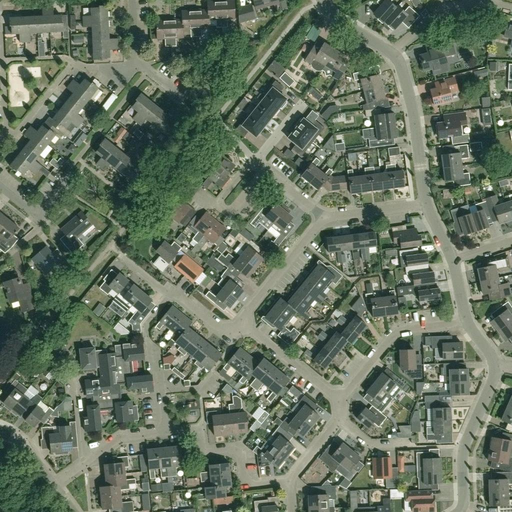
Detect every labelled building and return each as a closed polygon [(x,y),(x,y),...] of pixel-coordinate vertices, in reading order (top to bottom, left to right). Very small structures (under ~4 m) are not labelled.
[(278,3),(277,0),(252,0),(256,10),(278,3)] [(385,21),(396,8),(390,3),(392,0),(379,0),(384,4),(374,14),(383,22),(385,21)] [(220,2),(222,28),(227,27),(227,19),(234,18),(233,1),(220,2)] [(209,28),(207,2),(207,10),(195,11),(196,37),(201,37),(201,29),(209,28)] [(207,2),(209,28),(208,20),(216,20),(216,28),(222,28),(220,2),(207,2)] [(251,5),(238,9),(239,23),(255,19),(251,5)] [(83,22),(108,21),(107,6),(98,7),(98,8),(91,9),(91,16),(83,17),(83,22)] [(404,12),(397,7),(396,8),(385,21),(394,29),(403,19),(411,26),(420,16),(409,6),(404,12)] [(52,7),(47,8),(48,33),(63,32),(62,23),(61,24),(60,16),(53,16),(52,7)] [(48,33),(47,8),(42,8),(42,16),(35,17),(36,33),(48,33)] [(182,29),(190,29),(191,37),(196,37),(195,11),(181,12),(182,29)] [(169,20),(170,47),(176,46),(175,38),(183,38),(182,29),(181,12),(182,20),(169,20)] [(25,42),(23,17),(9,18),(9,26),(11,26),(11,34),(19,34),(20,50),(25,50),(24,42),(25,42)] [(29,34),(36,33),(35,17),(23,17),(25,42),(30,42),(29,34)] [(156,32),(156,38),(156,39),(164,39),(165,47),(170,47),(169,20),(156,21),(156,32)] [(92,34),(108,33),(108,21),(83,22),(83,27),(92,27),(92,34)] [(108,33),(92,34),(93,46),(117,44),(117,39),(109,40),(108,33)] [(469,43),(467,35),(455,38),(456,40),(453,41),(454,46),(457,46),(458,46),(469,43)] [(427,47),(428,54),(420,56),(424,70),(432,68),(434,74),(447,71),(443,57),(454,54),(451,40),(427,47)] [(314,46),(305,60),(307,62),(311,64),(312,66),(313,67),(314,68),(315,70),(317,70),(318,71),(320,71),(322,71),(335,50),(324,43),(322,46),(316,43),(314,46)] [(117,44),(93,46),(93,60),(102,60),(101,58),(109,58),(109,50),(117,50),(117,44)] [(335,50),(322,71),(325,73),(325,77),(329,76),(332,78),(339,82),(348,68),(350,64),(344,60),(346,57),(335,50)] [(368,62),(364,50),(359,51),(362,63),(368,62)] [(284,69),(274,61),(268,68),(276,74),(274,76),(278,79),(284,69)] [(499,63),(490,63),(490,72),(498,72),(499,63)] [(364,92),(382,87),(378,74),(372,76),(370,69),(353,74),(355,81),(360,79),(364,92)] [(457,92),(454,78),(435,83),(436,89),(431,90),(435,106),(452,101),(450,94),(457,92)] [(84,93),(90,98),(98,88),(92,83),(91,84),(85,79),(80,85),(73,80),(70,84),(83,94),(84,93)] [(280,108),(281,109),(286,102),(285,101),(286,99),(279,94),(283,88),(275,81),(263,96),(278,109),(280,108)] [(76,103),(82,108),(90,98),(84,93),(83,94),(70,84),(67,88),(73,94),(68,100),(75,105),(76,103)] [(385,99),(382,87),(364,92),(367,104),(362,105),(363,110),(365,110),(378,108),(380,108),(378,101),(385,99)] [(321,102),(325,97),(313,88),(309,92),(321,102)] [(136,122),(152,103),(141,94),(135,101),(136,102),(131,108),(137,113),(132,119),(136,122)] [(263,96),(260,94),(256,98),(261,102),(257,107),(271,118),(278,109),(263,96)] [(68,114),(80,124),(84,120),(77,114),(82,108),(76,103),(75,105),(68,100),(60,110),(67,115),(68,114)] [(146,119),(151,123),(161,111),(152,103),(136,122),(140,126),(146,119)] [(257,107),(249,117),(263,128),(271,118),(257,107)] [(161,111),(151,123),(160,131),(176,111),(172,108),(166,115),(161,111)] [(378,108),(365,110),(366,117),(374,116),(375,128),(394,126),(393,113),(379,115),(378,108)] [(60,110),(52,120),(59,125),(55,129),(63,135),(66,138),(71,132),(66,128),(71,123),(77,128),(80,124),(68,114),(67,115),(60,110)] [(176,111),(160,131),(171,140),(177,134),(175,133),(180,126),(174,122),(180,115),(176,111)] [(439,138),(452,136),(453,144),(468,142),(467,134),(460,135),(459,125),(466,124),(465,112),(444,115),(445,122),(437,123),(439,138)] [(247,115),(235,131),(243,138),(248,132),(256,138),(263,128),(249,117),(247,115)] [(300,120),(295,126),(296,127),(295,129),(312,143),(324,128),(315,121),(311,125),(303,119),(302,121),(300,120)] [(63,135),(55,129),(52,126),(48,131),(42,126),(37,132),(30,127),(27,131),(40,141),(41,140),(48,145),(55,135),(60,139),(63,135)] [(396,138),(396,137),(398,137),(397,130),(395,130),(394,126),(375,128),(370,129),(371,136),(368,137),(370,148),(383,146),(382,139),(396,138)] [(126,132),(121,128),(116,134),(121,138),(126,132)] [(139,140),(143,135),(136,129),(132,134),(139,140)] [(295,129),(287,139),(295,145),(292,149),(301,157),(312,143),(295,129)] [(40,141),(27,131),(24,135),(30,140),(26,146),(32,151),(33,150),(39,155),(48,145),(41,140),(40,141)] [(100,167),(116,148),(104,139),(99,146),(100,146),(95,153),(101,158),(96,164),(100,167)] [(481,143),(469,144),(470,152),(482,151),(481,143)] [(441,156),(443,168),(462,166),(461,159),(469,158),(467,145),(453,147),(454,154),(441,156)] [(32,151),(26,146),(18,156),(24,161),(25,160),(38,171),(41,166),(35,161),(39,155),(33,150),(32,151)] [(389,156),(400,155),(399,147),(388,149),(389,156)] [(116,148),(100,167),(104,171),(109,164),(115,169),(125,156),(116,148)] [(213,172),(224,158),(214,150),(206,159),(201,156),(195,163),(204,170),(206,167),(213,172)] [(125,156),(115,169),(124,176),(140,157),(136,154),(131,160),(125,156)] [(24,161),(18,156),(9,166),(16,171),(17,170),(23,175),(28,169),(35,175),(38,171),(25,160),(24,161)] [(140,157),(124,176),(135,185),(141,179),(140,178),(144,172),(138,167),(144,160),(140,157)] [(229,178),(226,175),(234,166),(231,163),(232,161),(231,159),(229,158),(228,158),(226,159),(224,158),(213,172),(219,177),(214,183),(221,188),(229,178)] [(301,176),(310,183),(320,171),(315,167),(320,161),(316,158),(301,176)] [(49,163),(59,171),(65,164),(60,159),(57,162),(53,159),(49,163)] [(390,165),(393,189),(404,187),(402,171),(395,172),(395,164),(390,165)] [(380,174),(382,190),(393,189),(390,165),(386,165),(387,173),(380,174)] [(462,166),(443,168),(444,174),(443,174),(443,180),(445,180),(445,181),(457,179),(458,186),(471,185),(469,173),(463,174),(462,166)] [(369,168),(372,191),(382,190),(380,174),(374,174),(373,167),(369,168)] [(365,175),(359,176),(361,193),(372,191),(369,168),(364,168),(365,175)] [(320,171),(310,183),(318,190),(322,186),(329,176),(333,172),(329,169),(324,175),(320,171)] [(348,176),(350,189),(350,194),(361,193),(359,176),(353,177),(352,170),(348,170),(348,176)] [(329,176),(322,186),(328,192),(350,189),(348,176),(332,178),(329,176)] [(198,191),(201,186),(191,178),(187,183),(198,191)] [(187,183),(183,187),(194,196),(198,191),(187,183)] [(492,222),(498,220),(499,224),(511,220),(505,204),(500,206),(496,196),(485,200),(486,202),(490,214),(492,222)] [(179,223),(185,215),(190,209),(180,201),(162,223),(168,227),(175,219),(179,223)] [(490,214),(486,202),(469,207),(476,231),(488,227),(484,215),(490,214)] [(274,223),(286,208),(283,205),(281,208),(276,204),(267,215),(262,211),(251,224),(255,228),(260,223),(268,230),(274,223)] [(476,231),(469,207),(468,205),(460,208),(461,210),(451,213),(455,225),(460,223),(464,235),(476,231)] [(286,208),(274,223),(282,231),(293,218),(288,214),(290,212),(286,208)] [(77,238),(92,225),(80,211),(60,229),(65,235),(59,240),(72,255),(83,245),(77,238)] [(0,231),(9,221),(0,213),(0,231)] [(198,244),(216,222),(206,213),(195,227),(199,231),(193,239),(198,244)] [(0,249),(5,254),(11,249),(12,247),(7,243),(13,235),(18,229),(9,221),(0,231),(0,249)] [(214,243),(226,230),(216,222),(198,244),(191,251),(196,255),(209,239),(214,243)] [(416,229),(393,232),(394,244),(400,244),(400,248),(421,246),(420,235),(417,235),(416,229)] [(374,232),(362,233),(364,248),(366,260),(370,259),(368,251),(368,247),(376,246),(374,232)] [(187,237),(182,233),(177,239),(182,244),(187,237)] [(244,252),(241,256),(256,269),(264,259),(258,254),(249,247),(247,245),(250,242),(239,233),(236,238),(241,243),(238,247),(244,252)] [(281,233),(273,244),(278,247),(286,237),(281,233)] [(364,248),(362,233),(350,235),(352,249),(361,248),(361,252),(363,260),(366,260),(364,248)] [(339,237),(341,251),(352,249),(350,235),(339,237)] [(337,251),(338,255),(339,263),(342,263),(341,255),(341,251),(339,237),(326,238),(328,252),(337,251)] [(204,270),(185,255),(182,259),(176,255),(182,248),(175,242),(171,247),(165,242),(157,251),(162,255),(161,257),(155,264),(154,264),(163,271),(163,270),(169,264),(173,258),(178,263),(175,267),(193,282),(204,270)] [(54,257),(51,254),(46,248),(33,259),(37,263),(35,265),(45,275),(52,269),(58,276),(71,265),(59,252),(54,257)] [(401,268),(405,267),(417,266),(428,264),(427,253),(406,256),(405,250),(401,251),(399,251),(401,268)] [(256,269),(241,256),(236,263),(228,257),(227,257),(226,258),(222,255),(218,259),(229,268),(231,264),(248,278),(256,269)] [(480,282),(497,278),(496,272),(509,269),(507,256),(492,259),(483,262),(484,268),(478,269),(480,282)] [(214,269),(219,263),(213,258),(208,264),(214,269)] [(311,274),(326,286),(330,281),(335,285),(343,276),(331,266),(327,270),(319,264),(311,274)] [(412,275),(413,285),(422,284),(435,282),(433,271),(418,273),(417,266),(405,267),(406,275),(412,275)] [(218,284),(237,300),(244,291),(233,282),(237,277),(227,270),(223,274),(224,275),(221,277),(223,279),(218,284)] [(119,294),(121,291),(130,281),(120,273),(111,284),(107,280),(100,288),(108,295),(113,289),(119,294)] [(303,284),(323,300),(326,296),(321,292),(326,286),(311,274),(303,284)] [(205,295),(210,288),(213,290),(218,284),(209,277),(198,290),(205,295)] [(480,282),(481,286),(479,286),(481,294),(483,294),(489,293),(490,300),(511,296),(508,283),(503,284),(502,277),(497,278),(480,282)] [(22,290),(21,286),(19,278),(4,283),(10,303),(19,301),(22,312),(35,308),(29,288),(22,290)] [(230,308),(237,300),(218,284),(218,285),(223,289),(216,297),(210,291),(206,296),(215,304),(219,299),(230,308)] [(295,294),(310,306),(314,300),(319,305),(323,300),(303,284),(295,294)] [(413,285),(397,287),(398,295),(412,293),(415,296),(418,295),(419,301),(440,299),(439,288),(423,290),(422,284),(413,285)] [(133,305),(143,293),(134,285),(126,295),(121,291),(119,294),(113,301),(127,313),(133,305)] [(383,297),(386,316),(398,314),(394,291),(389,291),(390,296),(383,297)] [(152,300),(143,293),(133,305),(138,310),(128,322),(132,325),(133,333),(141,333),(141,324),(149,314),(144,310),(152,300)] [(383,297),(376,298),(375,293),(365,294),(367,304),(371,304),(373,317),(386,316),(383,297)] [(287,303),(297,312),(307,320),(310,316),(305,311),(310,306),(295,294),(287,303)] [(350,309),(358,315),(360,317),(366,310),(360,297),(350,309)] [(273,308),(289,322),(297,312),(287,303),(281,298),(273,308)] [(497,332),(511,321),(511,317),(510,315),(511,313),(511,308),(508,302),(495,311),(499,316),(490,322),(497,332)] [(102,318),(108,308),(100,305),(95,314),(102,318)] [(169,330),(182,314),(173,306),(156,327),(160,330),(164,325),(169,330)] [(285,328),(289,322),(273,308),(264,318),(281,332),(278,336),(284,341),(291,333),(297,338),(301,334),(294,328),(291,332),(285,328)] [(339,318),(345,323),(348,321),(341,315),(342,314),(336,309),(333,313),(339,318)] [(182,314),(169,330),(176,335),(172,340),(174,342),(191,321),(182,314)] [(348,326),(359,335),(367,325),(356,316),(348,326)] [(339,318),(337,321),(343,326),(345,323),(339,318)] [(192,323),(191,321),(174,342),(180,347),(178,350),(180,352),(195,334),(188,328),(192,323)] [(511,336),(511,321),(497,332),(505,342),(511,336)] [(351,344),(359,335),(348,326),(341,335),(337,332),(336,332),(348,341),(351,344)] [(329,341),(340,351),(348,341),(336,332),(329,341)] [(195,334),(180,352),(185,356),(188,353),(192,356),(204,341),(195,334)] [(448,345),(448,337),(432,337),(432,349),(443,349),(443,359),(463,359),(462,344),(448,345)] [(157,338),(155,342),(165,348),(168,344),(157,338)] [(204,341),(192,356),(197,361),(195,364),(198,367),(213,349),(204,341)] [(340,351),(329,341),(321,351),(332,360),(340,351)] [(115,422),(117,422),(138,420),(136,407),(132,407),(132,401),(121,403),(119,385),(127,384),(128,390),(139,389),(140,394),(153,392),(151,376),(146,376),(133,378),(131,361),(144,360),(142,343),(115,346),(116,354),(107,355),(106,351),(95,352),(94,348),(80,350),(82,370),(97,369),(97,367),(100,367),(101,379),(85,380),(87,398),(92,398),(92,405),(87,406),(88,417),(83,418),(85,431),(102,429),(100,412),(116,410),(116,413),(114,413),(115,422)] [(223,368),(227,372),(232,367),(237,371),(249,356),(240,348),(223,368)] [(213,349),(198,367),(202,370),(204,367),(209,371),(221,356),(213,349)] [(311,358),(313,355),(307,349),(304,353),(311,358)] [(422,379),(422,365),(415,365),(414,350),(401,351),(401,370),(415,369),(415,379),(422,379)] [(332,360),(321,351),(313,360),(325,370),(332,360)] [(49,353),(49,354),(43,360),(59,373),(65,366),(49,353)] [(249,356),(237,371),(243,376),(239,381),(241,383),(258,363),(249,356)] [(241,383),(242,384),(243,385),(251,374),(256,378),(250,386),(252,388),(271,365),(263,358),(259,364),(258,363),(241,383)] [(444,364),(444,376),(444,383),(450,383),(468,382),(467,370),(458,370),(458,363),(444,364)] [(268,387),(280,372),(271,365),(252,388),(257,392),(263,384),(268,387)] [(223,377),(227,372),(223,368),(219,374),(223,377)] [(271,402),(283,387),(289,380),(280,372),(268,387),(273,392),(267,400),(271,402)] [(375,383),(393,398),(401,388),(402,389),(406,384),(395,375),(391,380),(383,373),(375,383)] [(15,380),(10,386),(15,389),(3,403),(6,405),(5,407),(10,411),(23,396),(15,389),(20,384),(15,380)] [(468,382),(450,383),(451,396),(469,395),(468,382)] [(371,405),(373,406),(380,412),(382,414),(394,399),(393,398),(375,383),(366,393),(375,400),(371,405)] [(231,388),(227,384),(222,390),(226,393),(232,393),(231,388)] [(416,401),(420,396),(411,389),(408,393),(416,401)] [(23,396),(10,411),(16,416),(18,415),(20,417),(26,410),(30,414),(41,401),(36,397),(32,403),(23,396)] [(233,404),(236,434),(247,433),(245,413),(239,414),(238,412),(242,408),(241,399),(236,396),(232,397),(233,404)] [(302,409),(297,415),(311,427),(320,417),(310,410),(315,404),(305,396),(297,405),(302,409)] [(72,401),(63,404),(66,413),(75,410),(72,401)] [(434,421),(451,421),(451,408),(440,409),(440,403),(426,403),(426,410),(433,409),(434,421)] [(223,415),(225,435),(236,434),(233,404),(228,405),(229,414),(223,415)] [(34,428),(39,421),(45,414),(37,407),(25,421),(34,428)] [(382,414),(380,412),(375,417),(366,409),(365,409),(363,409),(359,413),(360,415),(357,419),(369,429),(373,424),(379,428),(387,418),(382,414)] [(511,410),(507,409),(502,421),(511,425),(511,410)] [(214,436),(225,435),(223,415),(217,416),(217,411),(206,413),(207,424),(213,424),(214,436)] [(261,424),(266,418),(269,415),(264,411),(257,421),(261,424)] [(311,427),(297,415),(291,422),(286,418),(279,427),(290,435),(294,430),(303,438),(311,427)] [(434,421),(434,428),(427,428),(428,441),(441,440),(441,434),(452,434),(451,421),(434,421)] [(72,451),(72,448),(71,437),(77,437),(76,422),(70,423),(70,426),(59,427),(60,434),(62,455),(68,454),(69,451),(72,451)] [(50,439),(51,453),(54,452),(56,455),(62,455),(60,434),(49,434),(49,427),(42,428),(43,440),(50,439)] [(271,446),(286,458),(294,448),(285,441),(290,435),(279,427),(272,436),(277,440),(271,446)] [(490,449),(509,453),(511,446),(511,434),(506,433),(505,440),(492,438),(490,449)] [(334,472),(340,464),(351,451),(343,444),(335,454),(328,448),(319,459),(329,467),(334,472)] [(169,447),(172,477),(177,476),(176,467),(182,466),(180,446),(169,447)] [(278,468),(286,458),(271,446),(266,453),(261,449),(261,450),(256,446),(252,452),(257,455),(258,467),(265,466),(265,465),(269,460),(278,468)] [(158,449),(160,469),(167,468),(168,477),(172,477),(169,447),(158,449)] [(154,469),(160,469),(158,449),(147,450),(150,479),(155,479),(154,469)] [(499,469),(503,470),(511,472),(511,468),(511,459),(508,459),(509,453),(490,449),(487,461),(500,463),(499,469)] [(340,464),(346,469),(341,475),(350,482),(357,472),(353,468),(361,459),(359,457),(359,455),(354,451),(352,452),(351,451),(340,464)] [(417,472),(441,471),(441,458),(430,458),(429,453),(417,454),(417,472)] [(104,465),(105,476),(125,474),(125,468),(129,468),(128,456),(116,457),(116,464),(104,465)] [(388,478),(389,484),(398,484),(398,468),(390,468),(390,459),(374,459),(374,479),(388,478)] [(201,478),(230,475),(229,463),(209,466),(209,472),(200,473),(201,478)] [(419,491),(424,491),(431,491),(431,485),(441,484),(441,471),(417,472),(417,479),(418,478),(419,491)] [(488,493),(507,493),(507,485),(511,484),(511,472),(499,473),(500,480),(488,480),(488,493)] [(129,485),(136,485),(136,479),(126,480),(125,474),(105,476),(106,487),(129,485)] [(205,488),(231,485),(230,475),(201,478),(201,483),(211,482),(211,487),(205,488)] [(162,485),(162,492),(163,493),(173,492),(172,484),(162,485)] [(101,499),(121,497),(120,491),(130,490),(129,485),(106,487),(100,487),(101,499)] [(162,492),(162,485),(150,486),(151,493),(162,492)] [(213,499),(226,497),(225,486),(231,486),(231,485),(205,488),(206,494),(196,495),(196,501),(213,499)] [(308,509),(333,508),(333,507),(327,507),(327,500),(335,499),(334,485),(320,486),(321,495),(307,496),(308,509)] [(432,497),(431,491),(424,491),(419,491),(405,492),(406,500),(412,500),(412,511),(418,511),(434,511),(434,497),(432,497)] [(507,493),(488,493),(489,506),(501,506),(500,511),(511,511),(511,500),(508,501),(507,493)] [(122,503),(121,497),(101,499),(102,510),(121,508),(121,511),(128,511),(134,511),(133,502),(122,503)] [(232,497),(226,497),(213,499),(214,505),(233,503),(232,497)] [(261,511),(277,511),(277,506),(269,507),(268,501),(254,502),(255,511),(260,511),(262,511),(261,511)]
